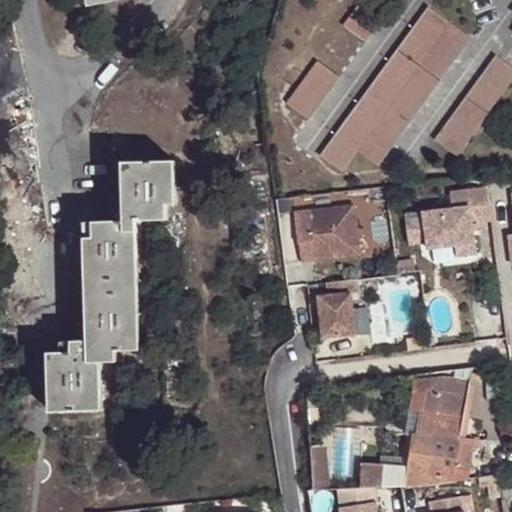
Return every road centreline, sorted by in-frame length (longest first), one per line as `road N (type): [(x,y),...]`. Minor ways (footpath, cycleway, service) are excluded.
road 1 (residential): [(52,77),(59,334)]
road 2 (residential): [(52,77),(96,71),(167,0)]
